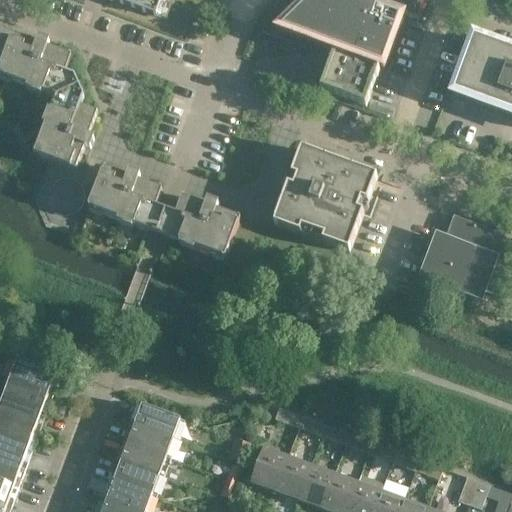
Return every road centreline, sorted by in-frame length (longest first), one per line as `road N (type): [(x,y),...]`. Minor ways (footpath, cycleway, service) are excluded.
road 1 (unclassified): [(212,85),(7,7)]
road 2 (unclassified): [(395,154),(212,85)]
road 3 (unclassified): [(395,154),(450,0)]
road 4 (residential): [(58,511),(102,389)]
